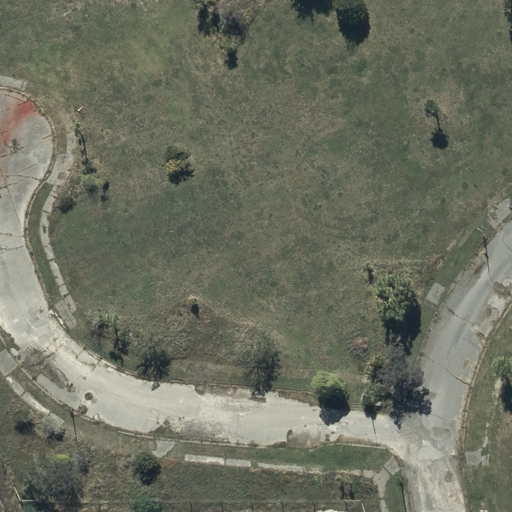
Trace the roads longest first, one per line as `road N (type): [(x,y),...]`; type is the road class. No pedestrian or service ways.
road 1 (track): [(427,440),(148,412),(68,377),(29,330),(0,251)]
road 2 (track): [(432,511),(427,440),(451,344),(511,261)]
